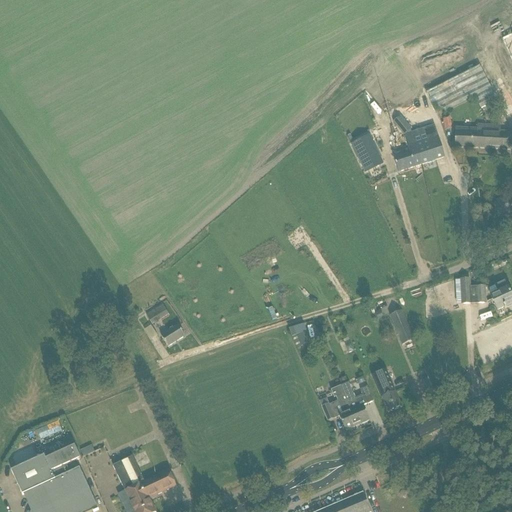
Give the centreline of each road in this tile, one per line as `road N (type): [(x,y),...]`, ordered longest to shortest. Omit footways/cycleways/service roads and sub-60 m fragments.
road 1 (track): [(49,409),(424,281)]
road 2 (tertiary): [(341,466),(511,389)]
